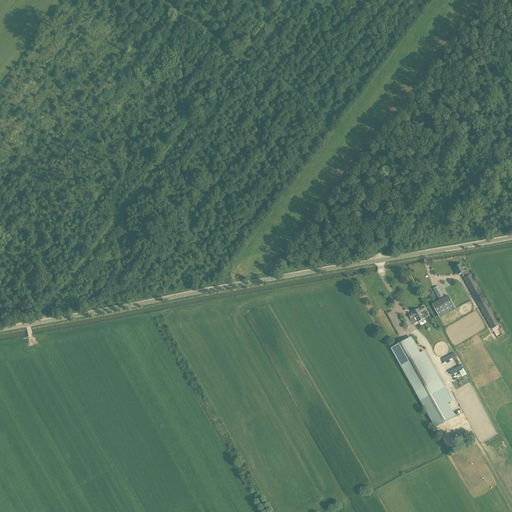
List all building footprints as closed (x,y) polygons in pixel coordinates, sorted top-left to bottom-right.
[(454,267),(458,275),(462,273),(465,277),(464,278),(492,329),(500,324),(471,274),(470,275),(467,269),(464,271),(460,263),(454,267)] [(438,286),(433,289),(440,300),(442,299),(442,297),(444,296),(438,286)] [(440,300),(432,304),(439,317),(455,308),(448,295),(442,299),(440,300)] [(408,315),(411,319),(412,318),(415,323),(418,321),(424,318),(429,315),(424,306),(418,309),(417,308),(414,310),(415,311),(408,315)] [(410,337),(391,348),(436,426),(454,416),(410,337)] [(456,356),(454,352),(442,359),(444,363),(456,356)] [(449,371),(451,375),(463,368),(461,365),(449,371)]
